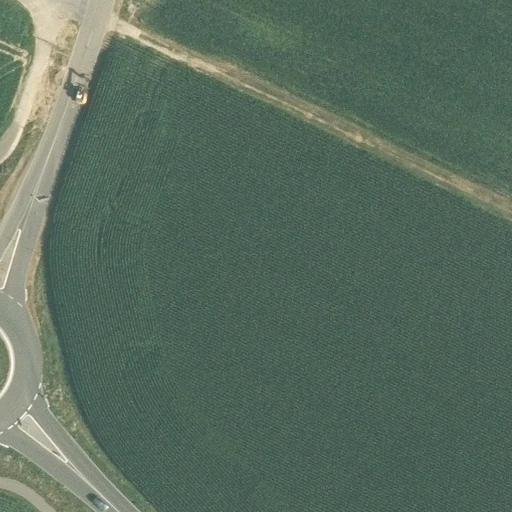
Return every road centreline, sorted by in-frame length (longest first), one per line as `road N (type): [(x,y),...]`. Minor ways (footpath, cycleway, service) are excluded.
road 1 (track): [(52,3),(511,217)]
road 2 (tertiary): [(0,270),(101,0)]
road 3 (track): [(52,3),(0,156)]
road 4 (secondary): [(114,511),(6,412)]
